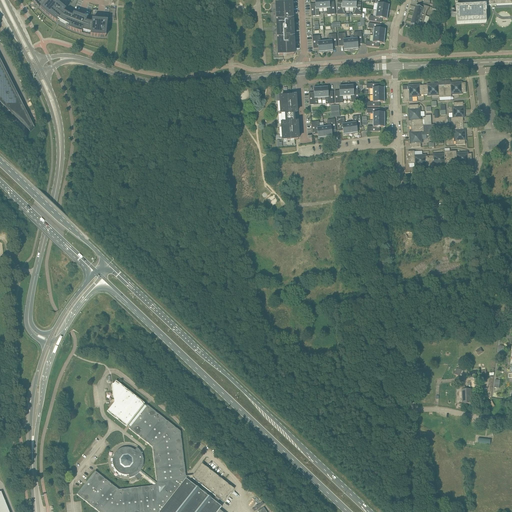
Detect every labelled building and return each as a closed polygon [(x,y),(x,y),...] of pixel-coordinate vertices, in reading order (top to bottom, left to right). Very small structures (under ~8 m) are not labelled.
[(47,0),(41,8),(43,11),(47,14),(49,16),(52,18),(55,20),(56,21),(58,19),(69,26),(68,28),(72,30),(77,32),(81,33),(86,34),(89,35),(93,36),(97,37),(100,37),(102,37),(105,37),(107,22),(93,20),(92,20),(92,23),(86,22),(88,18),(87,18),(87,19),(73,14),(72,16),(69,14),(66,12),(66,13),(64,12),(66,10),(54,0),(47,0)] [(319,9),(323,9),(322,0),(314,0),(315,4),(310,4),(311,17),(319,16),(319,9)] [(322,0),(323,9),(327,9),(327,15),(335,14),(334,2),(329,2),(329,0),(322,0)] [(345,8),(349,8),(349,0),(342,0),(342,2),(337,2),(337,14),(345,15),(345,8)] [(349,0),(349,8),(353,8),(353,15),(361,15),(361,2),(356,2),(356,0),(349,0)] [(378,4),(377,11),(388,12),(388,9),(389,9),(389,5),(384,5),(385,0),(383,0),(372,0),(372,3),(378,4)] [(457,14),(457,23),(485,21),(485,12),(486,12),(486,6),(511,4),(511,0),(455,0),(456,2),(458,2),(458,6),(455,6),(456,14),(457,14)] [(279,55),(294,55),(291,3),(276,4),(279,55)] [(414,13),(425,16),(427,10),(428,11),(429,7),(423,5),(422,8),(416,6),(414,13)] [(388,12),(377,11),(376,17),(370,16),(369,21),(381,23),(382,19),(387,19),(388,16),(387,15),(388,12)] [(412,19),(424,22),(425,16),(414,13),(412,19)] [(424,22),(412,19),(410,25),(416,27),(415,30),(422,32),(423,28),(422,28),(424,22)] [(374,29),(373,35),(384,37),(385,34),(386,30),(381,29),(381,25),(368,23),(368,28),(374,29)] [(350,39),(351,49),(354,49),(354,50),(358,49),(358,45),(363,44),(361,32),(354,32),(354,39),(350,39)] [(348,50),(351,49),(350,39),(346,40),(345,33),(338,34),(339,46),(344,46),(344,51),(348,50)] [(329,41),(325,42),(326,52),(329,51),(329,52),(333,52),(332,47),(337,47),(336,34),(328,35),(329,41)] [(384,40),(384,37),(373,35),(372,42),(366,41),(366,46),(379,47),(379,43),(384,44),(385,40),(384,40)] [(326,52),(325,42),(321,42),(320,36),(312,36),(313,49),(318,48),(319,53),(323,53),(323,52),(326,52)] [(20,103),(0,63),(0,100),(12,111),(20,103)] [(427,85),(423,85),(424,95),(428,95),(428,96),(439,95),(439,98),(445,97),(444,81),(438,81),(439,84),(427,84),(427,85)] [(444,81),(445,97),(451,97),(451,95),(462,94),(462,93),(466,92),(465,83),(462,83),(462,82),(450,83),(450,81),(444,81)] [(373,95),(384,95),(384,92),(384,88),(379,88),(379,84),(367,84),(367,89),(373,89),(373,95)] [(346,86),(347,96),(351,96),(351,103),(359,102),(358,90),(353,90),(353,85),(349,86),(346,86)] [(424,95),(423,85),(420,85),(408,85),(408,86),(402,86),(402,90),(403,94),(401,94),(402,98),(403,97),(403,102),(410,102),(409,97),(420,96),(420,95),(424,95)] [(343,96),(347,96),(346,86),(343,86),(339,86),(339,91),(334,91),(335,104),(343,103),(343,96)] [(324,88),(321,88),(321,98),(325,98),(326,104),(334,104),(333,91),(328,92),(328,87),(324,87),(324,88)] [(317,98),(321,98),(321,88),(317,88),(314,88),(314,92),(309,93),(310,105),(318,105),(317,98)] [(283,141),(298,140),(295,96),(280,97),(280,94),(274,94),(275,104),(281,104),(283,141)] [(384,95),(373,95),(373,102),(367,102),(367,107),(380,107),(380,102),(385,102),(385,98),(384,98),(384,95)] [(451,118),(451,124),(463,124),(463,118),(465,118),(464,106),(463,106),(463,102),(454,103),(454,106),(452,106),(452,118),(451,118)] [(410,121),(411,127),(423,126),(432,125),(431,115),(425,115),(425,119),(421,120),(420,108),(419,108),(418,105),(409,105),(409,109),(408,109),(409,122),(410,121)] [(373,114),(373,120),(384,120),(384,117),(385,117),(385,113),(380,113),(380,108),(367,109),(367,114),(373,114)] [(349,124),(350,134),(354,133),(354,134),(357,133),(357,129),(362,128),(360,116),(352,117),(353,123),(349,124)] [(347,134),(350,134),(349,124),(345,124),(344,118),(336,119),(338,131),(343,131),(344,135),(347,135),(347,134)] [(328,127),(324,127),(325,137),(328,137),(332,137),(332,132),(336,132),(335,119),(327,120),(328,127)] [(384,123),(384,120),(373,120),(373,127),(367,127),(367,132),(380,132),(380,127),(385,127),(385,123),(384,123)] [(322,138),(325,137),(324,127),(320,128),(319,121),(311,122),(313,135),(318,134),(318,139),(322,138)] [(464,129),(463,124),(451,124),(451,130),(453,130),(454,142),(456,142),(456,145),(465,144),(465,141),(466,141),(466,129),(464,129)] [(424,132),(423,126),(411,127),(411,132),(409,132),(410,144),(411,144),(411,148),(421,147),(421,144),(423,144),(422,132),(424,132)] [(427,166),(430,166),(429,156),(426,157),(426,155),(414,155),(414,151),(408,152),(408,156),(407,156),(407,159),(408,159),(409,164),(414,163),(414,168),(427,167),(427,166)] [(446,164),(451,164),(450,151),(444,152),(444,154),(433,154),(433,156),(429,156),(430,166),(433,166),(433,167),(446,166),(446,164)] [(456,151),(450,151),(451,164),(456,164),(456,166),(469,165),(469,164),(472,164),(472,154),(468,154),(468,152),(457,153),(456,151)] [(95,471),(77,494),(99,511),(222,511),(219,510),(221,507),(217,504),(219,500),(223,503),(235,489),(202,463),(192,476),(192,479),(216,497),(213,501),(186,479),(180,432),(147,405),(146,407),(144,405),(145,403),(116,381),(114,384),(112,384),(115,402),(108,411),(127,426),(128,425),(130,427),(129,428),(153,447),(157,483),(141,470),(142,468),(143,466),(144,464),(144,460),(143,455),(141,452),(137,448),(135,450),(133,449),(129,448),(128,447),(124,448),(122,448),(120,449),(118,450),(116,452),(114,454),(113,457),(113,459),(113,462),(113,465),(114,468),(115,470),(118,472),(121,474),(124,475),(127,475),(129,475),(129,478),(130,478),(133,477),(135,476),(139,473),(154,486),(119,490),(95,471)] [(462,389),(462,404),(472,403),(471,389),(462,389)] [(0,511),(9,511),(1,492),(0,492),(0,511)]
